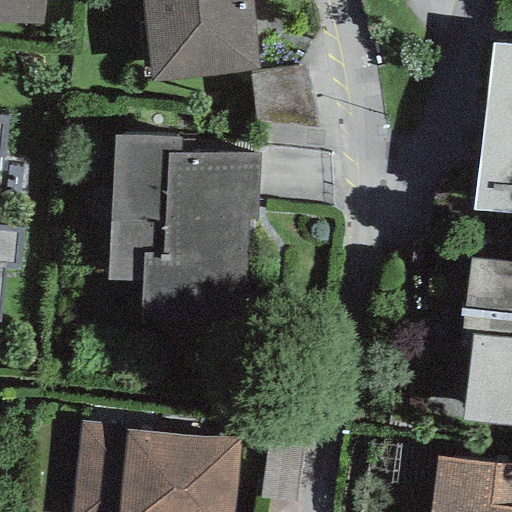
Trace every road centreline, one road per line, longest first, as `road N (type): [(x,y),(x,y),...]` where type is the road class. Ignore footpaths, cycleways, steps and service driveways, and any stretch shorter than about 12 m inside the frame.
road 1 (residential): [(393,195),(359,308),(323,511)]
road 2 (residential): [(393,195),(444,169),(492,0)]
road 3 (residential): [(329,0),(365,143),(393,195)]
